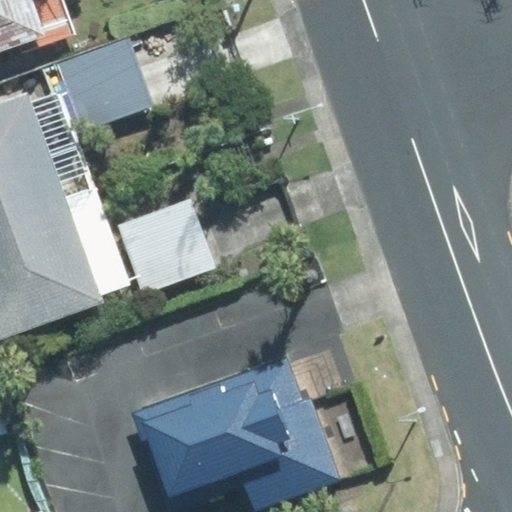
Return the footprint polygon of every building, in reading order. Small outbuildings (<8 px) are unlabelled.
[(85,37),(71,0),(0,0),(0,59),(26,49),(29,57),(85,37)] [(73,53),(94,118),(163,95),(142,31),(73,53)] [(0,231),(83,201),(46,96),(0,111),(0,231)] [(198,190),(129,215),(153,279),(222,255),(198,190)] [(15,345),(122,307),(83,201),(0,231),(0,335),(9,332),(15,345)] [(175,511),(186,511),(254,489),(262,511),(349,481),(320,400),(312,402),(298,361),(141,416),(175,511)]
